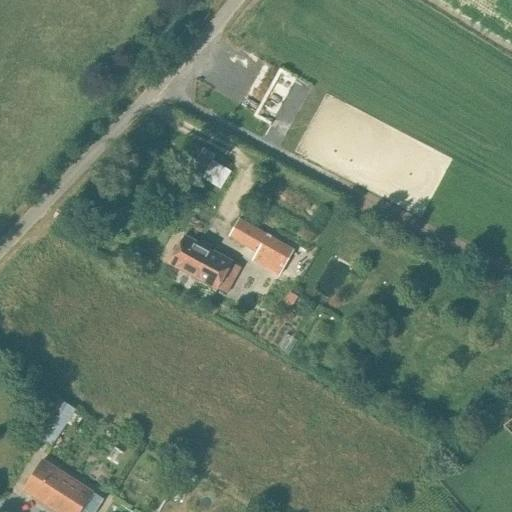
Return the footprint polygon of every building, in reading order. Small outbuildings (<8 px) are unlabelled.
[(222,189),(234,170),(214,157),(216,153),(203,145),(189,168),(222,189)] [(240,218),(229,236),(256,252),(252,260),(280,276),(285,268),(293,253),(295,250),(268,234),(240,218)] [(185,234),(169,263),(217,290),(218,289),(233,263),(234,262),(232,261),(221,255),(185,234)] [(33,433),(52,446),(75,413),(56,400),(33,433)] [(23,490),(57,511),(80,511),(94,491),(43,459),(23,490)]
